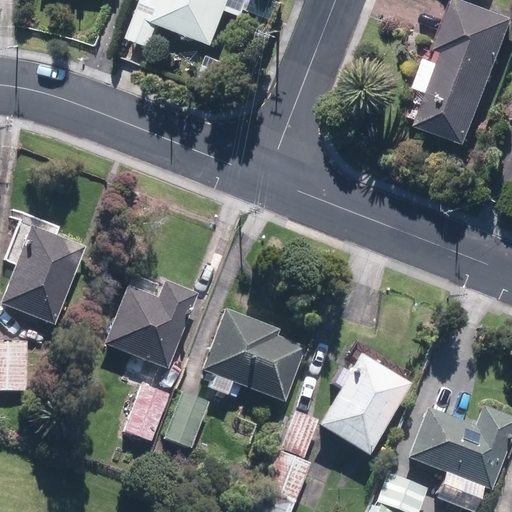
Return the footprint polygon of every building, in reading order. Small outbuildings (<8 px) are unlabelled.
[(145,0),(131,38),(153,46),(162,22),(215,43),(229,10),(244,16),(250,0),(145,0)] [(417,87),(432,93),(420,125),(469,143),(511,30),(511,14),(474,0),(459,0),(441,47),(448,50),(444,61),(429,56),(417,87)] [(0,306),(52,327),(83,249),(55,238),(58,229),(23,215),(4,260),(12,263),(0,291),(0,306)] [(159,282),(152,299),(123,288),(100,346),(164,371),(193,295),(159,282)] [(302,350),(275,339),(278,331),(220,309),(196,370),(210,376),(205,390),(223,397),(228,383),(281,403),(302,350)] [(25,342),(0,341),(0,391),(25,391),(25,342)] [(364,457),(407,385),(358,356),(315,428),(364,457)] [(166,395),(136,385),(121,431),(152,441),(166,395)] [(225,395),(234,398),(238,388),(229,385),(225,395)] [(205,401),(178,391),(161,440),(188,450),(205,401)] [(511,419),(479,406),(470,427),(423,409),(404,459),(441,474),(431,500),(462,511),(469,511),(479,489),(486,492),(511,424),(511,419)] [(315,421),(291,412),(277,449),(301,458),(315,421)] [(288,511),(308,464),(276,451),(251,511),(288,511)]
